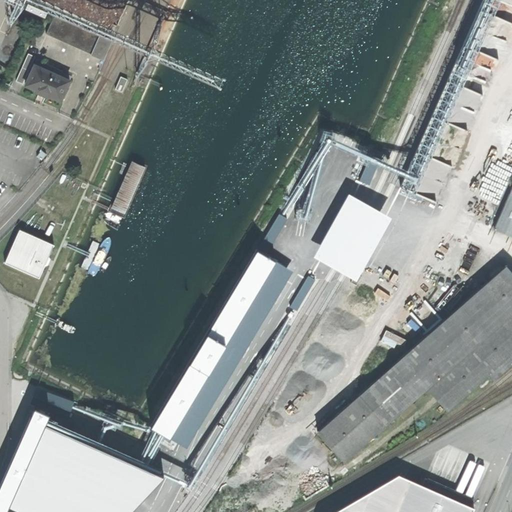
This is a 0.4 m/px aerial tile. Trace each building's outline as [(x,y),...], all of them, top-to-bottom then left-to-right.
[(54,15),(46,34),(91,54),(91,55),(103,61),(112,40),(54,15)] [(25,85),(36,90),(35,93),(49,99),(50,96),(60,101),(71,76),(36,61),(25,85)] [(128,80),(120,76),(115,89),(122,92),(128,80)] [(511,236),(511,186),(494,228),(511,236)] [(4,262),(42,276),(55,242),(16,228),(4,262)] [(511,272),(506,265),(317,430),(343,460),(376,432),(378,434),(386,427),(384,425),(427,387),(447,410),(489,373),(494,379),(511,363),(511,272)] [(398,474),(332,511),(471,511),(474,507),(471,506),(474,499),(424,478),(422,484),(398,474)] [(232,511),(280,511),(291,506),(279,485),(232,511)]
